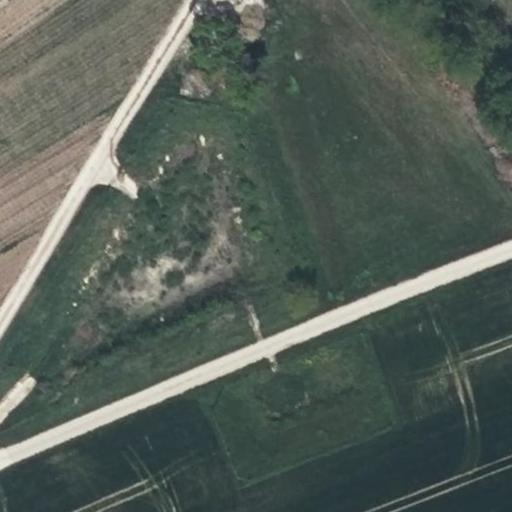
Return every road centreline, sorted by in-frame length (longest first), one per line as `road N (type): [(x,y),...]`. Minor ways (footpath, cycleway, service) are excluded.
road 1 (track): [(0,461),(335,315),(511,249)]
road 2 (track): [(0,326),(196,0)]
